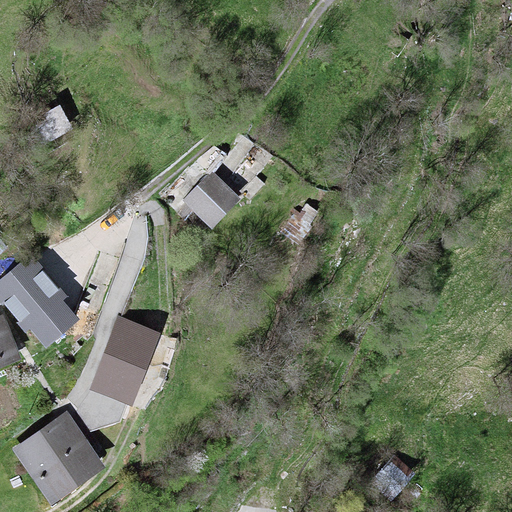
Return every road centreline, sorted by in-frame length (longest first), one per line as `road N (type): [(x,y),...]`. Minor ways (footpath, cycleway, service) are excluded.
road 1 (residential): [(0,301),(116,218),(139,225),(141,241),(79,398)]
road 2 (track): [(130,218),(173,180),(324,0)]
